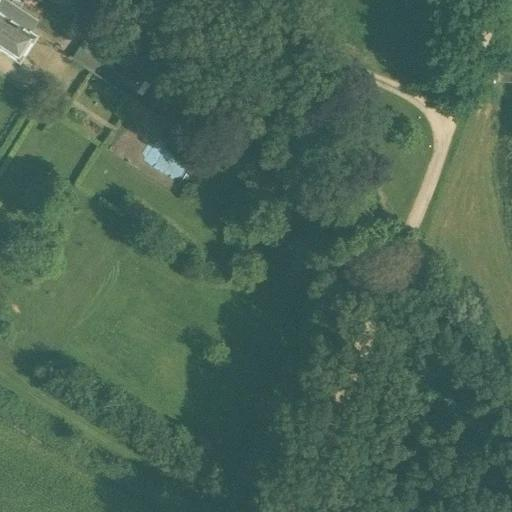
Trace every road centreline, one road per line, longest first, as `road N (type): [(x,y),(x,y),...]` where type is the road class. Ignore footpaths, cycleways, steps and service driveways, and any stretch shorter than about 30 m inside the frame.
road 1 (track): [(297,511),(498,0)]
road 2 (track): [(198,0),(451,118)]
